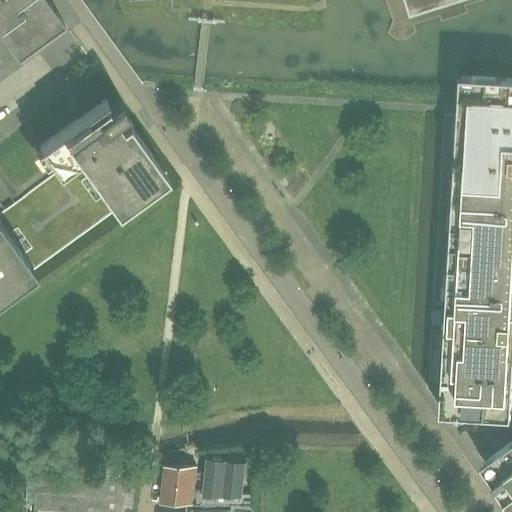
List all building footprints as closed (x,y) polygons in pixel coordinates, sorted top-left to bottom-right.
[(0,0),(0,32),(17,56),(64,22),(47,0),(0,0)] [(511,75),(473,74),(462,73),(461,95),(464,95),(463,114),(446,387),(443,387),(442,409),(453,410),(495,413),(511,413),(511,75)] [(150,181),(165,170),(131,124),(127,119),(121,124),(116,118),(128,110),(120,100),(109,108),(104,102),(107,100),(105,98),(39,146),(57,171),(59,172),(77,159),(113,207),(129,196),(139,190),(150,181)] [(0,294),(167,173),(165,170),(150,181),(139,190),(129,196),(113,207),(77,159),(59,172),(57,171),(50,176),(22,196),(0,212),(0,219),(33,266),(18,277),(8,285),(0,290),(0,294)] [(0,290),(8,285),(18,277),(33,266),(0,219),(0,290)] [(511,438),(489,456),(483,461),(511,501),(511,438)] [(163,483),(195,484),(244,484),(246,460),(208,456),(207,472),(196,472),(197,466),(165,465),(163,483)] [(36,504),(36,509),(35,511),(135,511),(142,458),(103,462),(35,472),(7,473),(8,489),(28,489),(28,504),(36,504)] [(244,484),(195,484),(163,483),(161,502),(192,502),(192,504),(191,504),(191,505),(190,505),(230,505),(231,505),(254,504),(254,493),(253,493),(253,494),(243,494),(244,484)]
